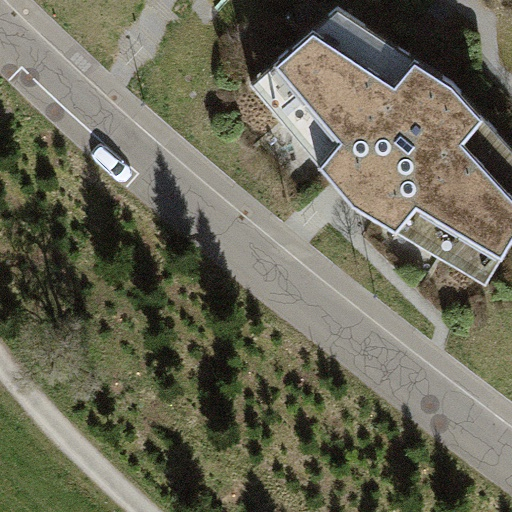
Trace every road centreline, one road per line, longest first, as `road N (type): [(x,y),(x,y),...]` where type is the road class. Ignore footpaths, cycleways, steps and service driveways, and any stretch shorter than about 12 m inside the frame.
road 1 (residential): [(0,39),(182,210),(511,459)]
road 2 (track): [(133,511),(0,375)]
